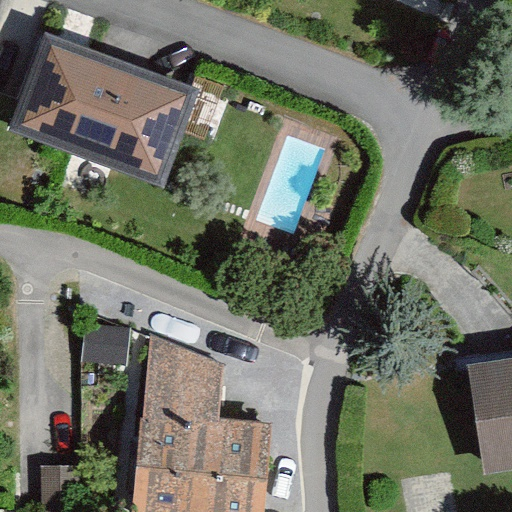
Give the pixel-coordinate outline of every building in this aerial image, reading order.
[(183,93),(29,38),(0,119),(0,139),(147,192),(183,93)] [(95,366),(121,366),(121,333),(95,333),(95,366)] [(121,511),(257,511),(267,428),(206,421),(212,373),(141,341),(121,511)] [(511,363),(452,371),(467,484),(511,478),(511,363)] [(37,511),(65,511),(66,472),(38,472),(37,511)]
